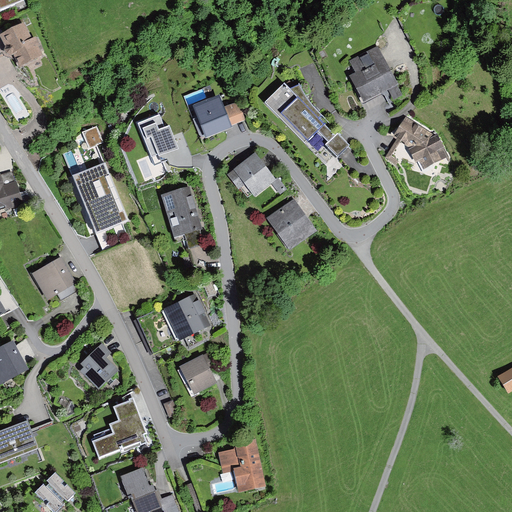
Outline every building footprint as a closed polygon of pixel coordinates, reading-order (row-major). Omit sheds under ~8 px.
[(0,0),(0,10),(24,0),(0,0)] [(406,5),(396,19),(418,59),(431,52),(406,5)] [(24,23),(0,35),(5,46),(4,50),(6,53),(7,54),(12,55),(14,55),(20,67),(43,55),(37,45),(39,44),(36,37),(32,39),(24,23)] [(356,73),(350,77),(364,104),(384,93),(389,104),(403,97),(377,48),(350,61),(356,73)] [(285,84),(265,104),(307,141),(318,132),(328,142),(335,136),(327,127),(330,124),(307,99),(300,85),(290,90),(285,84)] [(220,95),(193,106),(206,138),(233,127),(232,126),(225,108),(220,95)] [(246,120),(238,102),(225,108),(232,126),(246,120)] [(160,113),(135,123),(149,160),(179,149),(169,123),(165,125),(160,113)] [(435,136),(406,117),(393,137),(397,140),(408,147),(410,148),(409,149),(416,163),(419,162),(424,170),(448,157),(437,135),(435,136)] [(91,147),(106,141),(100,124),(85,129),(91,147)] [(350,146),(338,133),(335,136),(328,142),(325,145),(337,158),(350,146)] [(255,153),(228,175),(239,189),(245,185),(256,198),(272,185),(278,180),(255,153)] [(102,169),(71,181),(98,252),(129,240),(102,169)] [(13,173),(0,176),(0,211),(22,205),(13,173)] [(279,179),(278,180),(272,185),(280,195),(287,190),(279,179)] [(190,187),(161,195),(174,239),(184,236),(188,250),(202,246),(203,231),(190,187)] [(294,200),(267,219),(289,250),(316,232),(294,200)] [(190,255),(183,257),(185,264),(192,262),(190,255)] [(60,260),(33,275),(46,300),(74,286),(60,260)] [(196,295),(165,310),(180,341),(211,326),(196,295)] [(13,342),(0,348),(0,385),(29,370),(13,342)] [(111,354),(102,344),(80,365),(84,368),(80,372),(99,391),(119,371),(106,359),(111,354)] [(211,354),(179,368),(191,393),(215,382),(210,373),(218,369),(211,354)] [(511,368),(498,377),(508,395),(511,392),(511,368)] [(113,435),(93,442),(100,460),(139,445),(140,447),(147,444),(144,436),(147,434),(133,398),(128,400),(129,402),(114,408),(119,422),(110,425),(113,435)] [(173,400),(163,404),(169,417),(178,414),(173,400)] [(28,421),(0,432),(0,459),(37,445),(31,429),(28,421)] [(237,449),(219,453),(223,473),(234,471),(239,493),(266,487),(256,440),(236,445),(237,449)] [(142,469),(120,478),(128,497),(131,496),(133,501),(156,493),(153,486),(149,487),(142,469)] [(64,481),(55,472),(47,481),(49,484),(46,487),(44,485),(35,493),(43,501),(46,498),(50,502),(47,505),(53,511),(56,511),(64,505),(61,503),(65,499),(67,501),(76,493),(68,484),(65,487),(61,483),(64,481)] [(203,511),(191,483),(186,486),(196,511),(203,511)] [(156,493),(133,501),(136,511),(179,511),(178,511),(163,511),(159,501),(156,493)] [(172,495),(159,501),(163,511),(178,511),(179,511),(172,495)] [(12,500),(0,511),(24,511),(25,511),(12,500)]
